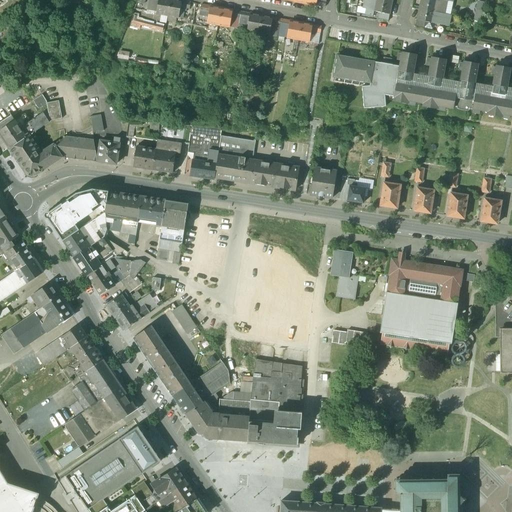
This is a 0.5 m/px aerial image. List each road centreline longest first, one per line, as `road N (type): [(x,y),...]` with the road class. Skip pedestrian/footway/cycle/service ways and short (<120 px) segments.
road 1 (tertiary): [(511,242),(95,175),(65,178),(23,203)]
road 2 (unclassified): [(224,511),(23,203)]
